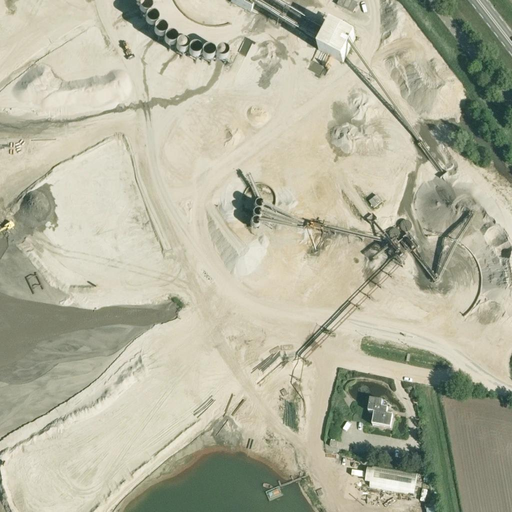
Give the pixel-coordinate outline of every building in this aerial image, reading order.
[(252,11),(257,0),(256,0),(244,0),(241,5),(252,11)] [(331,26),(318,51),(343,64),(356,39),(331,26)] [(177,27),(168,29),(170,36),(178,34),(177,27)] [(202,42),(204,35),(196,32),(194,39),(202,42)] [(209,43),(218,41),(216,33),(207,35),(209,43)] [(217,56),(225,52),(219,41),(212,45),(217,56)] [(165,89),(148,97),(155,113),(172,105),(165,89)] [(374,413),(372,425),(391,428),(393,416),(387,415),(388,409),(382,408),(383,401),(370,399),(368,412),(374,413)] [(346,433),(361,432),(361,421),(345,421),(346,433)] [(414,495),(418,474),(374,466),(373,470),(368,469),(365,483),(371,483),(370,487),(414,495)] [(405,500),(405,509),(417,510),(418,500),(405,500)]
